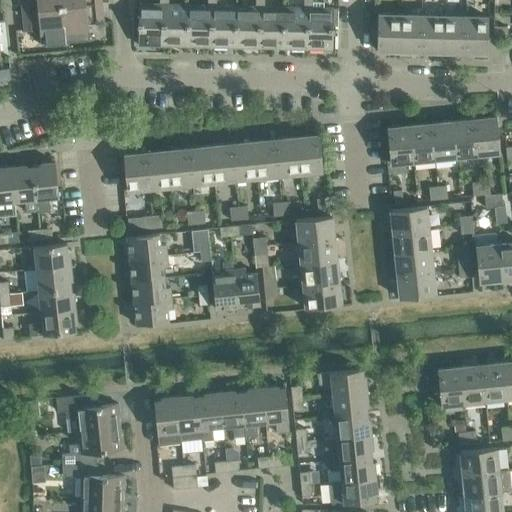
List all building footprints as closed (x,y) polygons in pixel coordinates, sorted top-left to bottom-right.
[(21,0),(22,10),(62,6),(61,0),(21,0)] [(168,0),(159,0),(160,4),(139,4),(138,44),(163,45),(164,4),(168,4),(168,0)] [(187,46),(211,46),(212,5),(216,5),(216,0),(207,0),(208,5),(188,5),(187,46)] [(264,0),(255,0),(256,6),(236,6),(235,47),(259,47),(260,6),(264,7),(264,0)] [(283,48),(307,48),(308,8),(312,8),(312,0),(303,0),(304,7),(284,7),(283,48)] [(62,6),(66,43),(90,40),(88,24),(104,23),(102,2),(62,6)] [(164,4),(163,45),(187,46),(188,5),(168,4),(164,4)] [(211,46),(235,47),(236,6),(216,5),(212,5),(211,46)] [(62,6),(22,10),(24,31),(40,29),(41,45),(66,43),(62,6)] [(259,47),(283,48),(284,7),(264,7),(260,6),(259,47)] [(333,8),(312,8),(308,8),(307,48),(332,49),(333,8)] [(377,50),(400,51),(400,15),(377,14),(377,50)] [(400,51),(421,51),(422,15),(400,15),(400,51)] [(421,51),(443,52),(444,16),(422,15),(421,51)] [(444,16),(443,52),(465,52),(465,16),(444,16)] [(465,16),(465,52),(487,52),(488,16),(465,16)] [(494,26),(494,34),(506,35),(506,26),(494,26)] [(500,152),(497,121),(497,116),(474,118),(478,155),(500,152)] [(452,121),(456,157),(478,155),(474,118),(452,121)] [(456,157),(452,121),(431,123),(435,159),(456,157)] [(410,125),(413,161),(435,159),(431,123),(410,125)] [(390,163),(413,161),(410,125),(387,127),(390,163)] [(319,134),(296,137),(300,173),(323,170),(319,134)] [(279,175),(300,173),(296,137),(275,139),(279,175)] [(257,177),(279,175),(275,139),(253,141),(257,177)] [(236,179),(257,177),(253,141),(232,143),(236,179)] [(214,181),(236,179),(232,143),(210,145),(214,181)] [(193,184),(214,181),(210,145),(189,148),(193,184)] [(171,186),(193,184),(189,148),(167,150),(171,186)] [(150,188),(171,186),(167,150),(146,152),(150,188)] [(127,190),(150,188),(146,152),(123,154),(127,190)] [(36,199),(59,196),(55,162),(41,163),(39,165),(33,166),(36,199)] [(11,166),(15,201),(25,200),(26,212),(37,211),(36,199),(33,166),(27,167),(24,165),(11,166)] [(0,202),(15,201),(11,166),(0,167),(0,202)] [(480,181),(482,194),(484,194),(484,195),(491,195),(491,194),(489,180),(480,181)] [(482,194),(480,181),(472,182),(473,195),(482,194)] [(437,186),(439,199),(447,198),(446,185),(437,186)] [(439,199),(437,186),(429,187),(430,200),(439,199)] [(393,190),(395,203),(403,202),(402,189),(393,190)] [(494,206),(493,193),(491,194),(491,195),(484,195),(486,207),(494,206)] [(493,193),(494,206),(503,206),(502,193),(493,193)] [(318,211),(327,210),(325,198),(317,198),(318,211)] [(281,202),(283,215),(291,214),(290,201),(281,202)] [(283,215),(281,202),(273,203),(274,216),(283,215)] [(240,219),(239,206),(230,207),(231,220),(240,219)] [(239,206),(240,219),(248,218),(247,206),(239,206)] [(426,206),(395,209),(390,209),(393,232),(428,228),(426,206)] [(195,211),(197,224),(205,223),(204,210),(195,211)] [(197,224),(195,211),(187,211),(188,225),(197,224)] [(152,215),(154,228),(162,227),(161,214),(152,215)] [(144,216),(145,229),(154,228),(152,215),(144,216)] [(296,219),(299,242),(335,238),(332,215),(296,219)] [(460,225),(473,224),(472,215),(459,216),(460,225)] [(473,224),(460,225),(461,233),(474,232),(473,224)] [(230,226),(231,235),(241,234),(240,225),(230,226)] [(231,235),(230,226),(220,227),(220,237),(231,235)] [(52,238),(51,228),(39,229),(40,240),(52,238)] [(428,228),(393,232),(395,254),(431,250),(428,228)] [(40,240),(39,229),(27,230),(28,241),(40,240)] [(0,233),(0,243),(9,243),(8,232),(0,233)] [(159,233),(146,235),(127,236),(129,259),(167,255),(166,244),(161,244),(159,233)] [(254,246),(267,245),(266,236),(253,238),(254,246)] [(335,238),(299,242),(301,263),(337,260),(335,238)] [(200,251),(210,250),(209,240),(199,241),(200,251)] [(511,242),(498,243),(502,279),(511,278),(511,242)] [(66,243),(53,244),(34,246),(36,268),(71,265),(69,252),(67,250),(66,243)] [(479,282),(502,279),(498,243),(475,246),(479,282)] [(267,245),(254,246),(255,255),(268,253),(267,245)] [(210,250),(200,251),(201,261),(211,260),(210,250)] [(397,275),(433,271),(431,250),(395,254),(397,275)] [(129,259),(132,280),(164,277),(163,266),(168,266),(167,255),(129,259)] [(459,269),(471,267),(470,259),(458,260),(459,269)] [(301,263),(303,285),(339,281),(337,260),(301,263)] [(212,276),(216,309),(238,306),(234,269),(233,261),(222,262),(223,270),(224,275),(212,276)] [(26,291),(38,290),(71,287),(70,280),(72,278),(71,265),(36,268),(36,271),(24,272),(26,291)] [(471,267),(459,269),(459,276),(472,275),(471,267)] [(238,306),(260,304),(257,272),(245,273),(245,268),(234,269),(238,306)] [(436,294),(433,271),(397,275),(400,298),(436,294)] [(164,277),(132,280),(134,302),(171,298),(170,287),(165,288),(164,277)] [(264,289),(277,287),(276,279),(263,280),(264,289)] [(0,293),(9,293),(8,281),(0,281),(0,293)] [(341,304),(339,281),(303,285),(306,307),(341,304)] [(199,295),(208,294),(207,284),(197,285),(199,295)] [(71,287),(38,290),(40,311),(75,308),(74,295),(71,293),(71,287)] [(277,287),(264,289),(265,297),(278,296),(277,287)] [(22,292),(9,293),(11,305),(23,304),(22,292)] [(9,293),(0,293),(0,304),(0,306),(11,305),(9,293)] [(208,294),(199,295),(200,305),(209,304),(208,294)] [(172,309),(171,298),(134,302),(136,324),(169,321),(167,309),(172,309)] [(28,323),(30,335),(75,330),(75,323),(76,321),(75,308),(40,311),(41,322),(28,323)] [(2,328),(2,329),(3,340),(14,339),(12,327),(2,328)] [(506,398),(511,397),(511,360),(503,362),(506,398)] [(503,362),(481,364),(485,400),(506,398),(503,362)] [(481,364),(460,366),(463,402),(485,400),(481,364)] [(463,402),(460,366),(437,369),(441,405),(463,402)] [(319,384),(331,383),(332,394),(367,391),(366,378),(363,376),(363,368),(318,373),(319,384)] [(278,433),(289,432),(285,387),(277,387),(275,385),(262,387),(266,421),(277,420),(278,433)] [(292,398),(302,397),(301,385),(291,386),(292,398)] [(257,435),(255,423),(266,421),(262,387),(249,388),(247,390),(241,391),(245,436),(257,435)] [(223,426),(232,425),(234,437),(245,436),(241,391),(234,392),(232,390),(219,391),(223,426)] [(212,427),(223,426),(219,391),(206,393),(204,395),(198,395),(202,439),(201,439),(201,441),(211,440),(214,437),(212,427)] [(332,394),(334,415),(367,412),(367,406),(368,404),(367,391),(332,394)] [(189,394),(176,396),(181,441),(201,439),(202,439),(198,395),(192,396),(189,394)] [(88,395),(56,399),(57,411),(65,410),(67,431),(78,430),(119,426),(118,416),(120,416),(118,403),(89,406),(88,395)] [(181,443),(181,441),(176,396),(163,397),(161,399),(154,400),(159,445),(181,443)] [(302,397),(292,398),(293,410),(303,409),(302,397)] [(334,415),(337,437),(371,434),(370,421),(368,419),(367,412),(334,415)] [(466,430),(464,420),(455,421),(456,431),(466,430)] [(62,453),(62,464),(94,463),(94,451),(123,448),(122,435),(120,435),(119,426),(78,430),(80,443),(69,444),(70,452),(62,453)] [(511,439),(509,427),(501,428),(502,440),(511,439)] [(296,441),(306,440),(305,428),(295,429),(296,441)] [(466,431),(468,444),(476,443),(475,430),(466,431)] [(468,444),(466,431),(458,432),(459,445),(468,444)] [(371,434),(337,437),(324,438),(327,460),(372,455),(371,449),(373,446),(371,434)] [(306,440),(296,441),(298,453),(308,452),(306,440)] [(232,447),(225,448),(226,461),(238,459),(239,459),(239,452),(232,447)] [(496,447),(460,451),(462,473),(498,470),(496,447)] [(40,454),(30,455),(31,465),(41,464),(40,454)] [(269,456),(270,466),(282,465),(281,455),(269,456)] [(340,470),(341,480),(376,476),(374,464),(372,461),(372,455),(327,460),(328,471),(340,470)] [(270,466),(269,456),(257,457),(258,467),(270,466)] [(226,461),(227,471),(239,469),(238,459),(226,461)] [(227,471),(226,461),(214,462),(215,472),(227,471)] [(95,475),(94,463),(62,464),(63,475),(82,476),(81,497),(122,498),(122,489),(124,489),(124,476),(95,475)] [(183,465),(184,475),(196,474),(195,464),(183,465)] [(172,477),(184,475),(183,465),(171,466),(172,477)] [(48,466),(31,466),(31,476),(48,475),(48,466)] [(508,469),(498,470),(462,473),(464,495),(500,491),(511,490),(508,469)] [(301,484),(311,483),(310,471),(300,473),(301,484)] [(206,473),(196,474),(198,486),(207,485),(207,480),(206,473)] [(173,489),(198,486),(196,474),(184,475),(172,477),(173,489)] [(376,476),(341,480),(329,481),(331,504),(376,499),(375,492),(377,489),(376,476)] [(311,483),(301,484),(302,496),(312,495),(311,483)] [(502,511),(500,491),(464,495),(466,511),(502,511)] [(122,507),(122,498),(81,497),(80,511),(123,511),(124,508),(122,507)]
